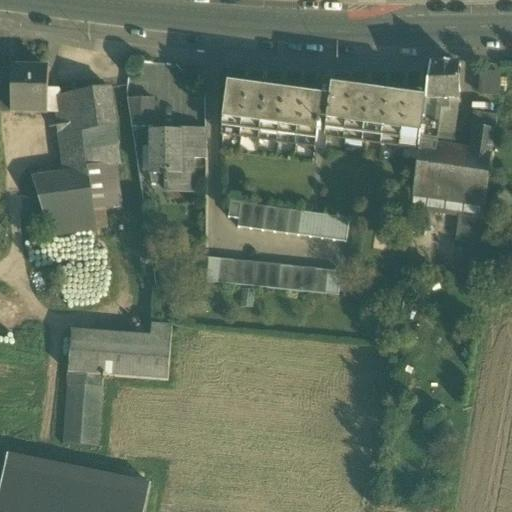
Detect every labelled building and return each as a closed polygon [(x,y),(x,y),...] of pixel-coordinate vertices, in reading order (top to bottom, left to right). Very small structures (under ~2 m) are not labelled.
[(459,66),(431,67),(426,102),(426,104),(444,103),(460,103),(459,66)] [(12,72),(0,72),(0,90),(0,113),(12,114),(12,72)] [(47,72),(12,72),(12,114),(47,115),(47,72)] [(480,96),(501,97),(502,72),(481,72),(480,96)] [(426,102),(334,89),(334,85),(323,84),(321,100),(317,131),(420,145),(426,104),(426,102)] [(73,88),(60,90),(61,97),(77,95),(76,86),(72,87),(73,88)] [(321,100),(228,87),(222,131),(315,144),(317,131),(321,100)] [(61,97),(55,98),(66,176),(33,183),(45,221),(54,237),(96,229),(94,213),(87,170),(114,166),(121,165),(110,89),(61,97)] [(154,101),(128,101),(132,129),(154,128),(154,101)] [(444,103),(426,104),(420,145),(419,152),(436,155),(444,103)] [(498,116),(475,113),(473,128),(475,128),(496,131),(498,116)] [(496,131),(475,128),(471,154),(493,157),(496,131)] [(182,131),(164,131),(163,134),(151,134),(151,177),(165,177),(182,177),(182,152),(182,131)] [(206,131),(182,131),(182,152),(195,152),(195,161),(206,161),(206,131)] [(471,154),(453,151),(453,157),(448,194),(449,194),(487,200),(493,157),(471,154)] [(182,152),(182,177),(165,177),(166,186),(167,192),(194,192),(194,181),(195,181),(195,161),(195,152),(182,152)] [(436,155),(419,152),(410,219),(425,221),(426,212),(429,192),(443,194),(443,198),(448,198),(449,194),(448,194),(453,157),(436,155)] [(114,166),(87,170),(94,213),(102,212),(121,209),(114,166)] [(165,177),(151,177),(153,186),(166,186),(165,177)] [(487,200),(449,194),(448,198),(443,198),(443,194),(429,192),(426,212),(460,216),(457,238),(482,241),(487,200)] [(242,206),(231,204),(229,219),(240,221),(242,206)] [(350,221),(242,206),(240,221),(239,230),(346,245),(350,221)] [(102,212),(94,213),(96,229),(104,228),(102,212)] [(341,274),(208,260),(206,283),(339,297),(341,274)] [(151,341),(72,335),(69,374),(107,377),(168,381),(172,329),(153,327),(151,341)] [(107,377),(69,374),(68,386),(67,386),(62,446),(101,448),(106,389),(104,389),(105,380),(107,380),(107,377)] [(145,511),(151,487),(8,457),(0,496),(0,511),(145,511)]
